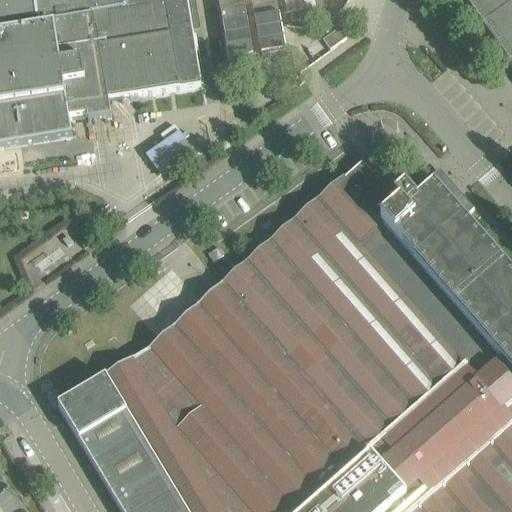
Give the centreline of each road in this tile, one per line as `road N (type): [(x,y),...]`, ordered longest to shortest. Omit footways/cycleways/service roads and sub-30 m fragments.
road 1 (unclassified): [(0,357),(13,337),(387,69)]
road 2 (unclassified): [(511,205),(387,69)]
road 3 (unclassified): [(89,511),(24,403),(0,387)]
